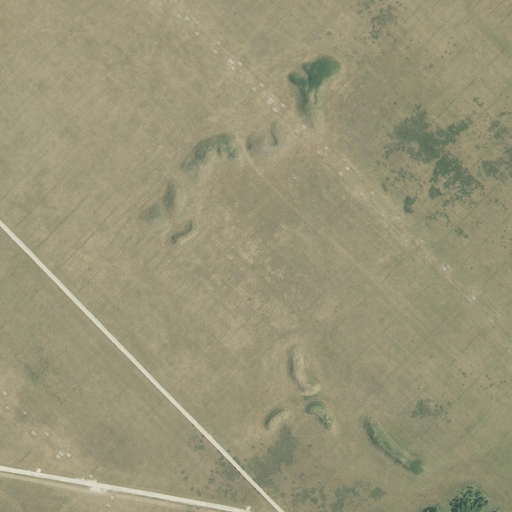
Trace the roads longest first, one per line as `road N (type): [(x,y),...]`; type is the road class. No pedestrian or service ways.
road 1 (track): [(0,225),(276,511)]
road 2 (track): [(236,511),(0,468)]
